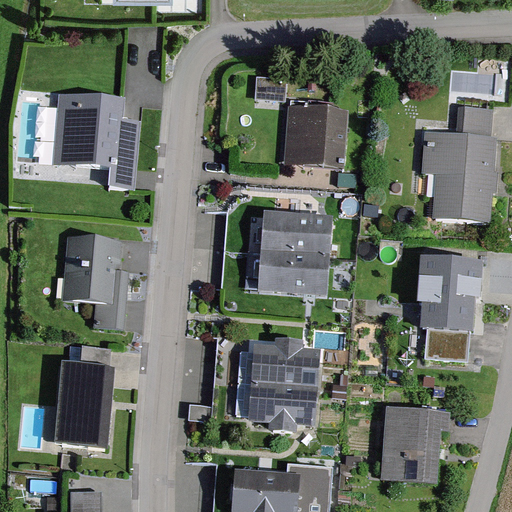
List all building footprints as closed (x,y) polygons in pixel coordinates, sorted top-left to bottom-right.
[(140,107),(163,108),(166,27),(128,25),(125,124),(140,124),(140,107)] [(113,107),(61,102),(55,166),(107,171),(105,186),(125,188),(130,130),(111,128),(113,107)] [(486,229),(491,146),(484,145),(485,119),(459,118),(457,144),(426,142),(423,180),(436,180),(433,226),(486,229)] [(346,123),(290,120),(288,171),(343,173),(346,123)] [(268,221),(266,256),(325,260),(328,225),(268,221)] [(122,253),(70,248),(64,305),(102,308),(99,331),(122,333),(127,283),(119,282),(122,253)] [(266,256),(263,291),(323,295),(325,260),(266,256)] [(478,273),(421,271),(418,336),(475,338),(478,273)] [(257,354),(255,389),(316,394),(319,359),(257,354)] [(239,424),(250,424),(252,359),(241,359),(239,424)] [(107,375),(57,371),(52,446),(102,449),(107,375)] [(255,389),(252,424),(313,428),(316,394),(255,389)] [(440,420),(388,416),(383,483),(435,487),(440,420)] [(295,511),(298,487),(234,481),(231,511),(295,511)] [(66,511),(98,511),(98,502),(66,501),(66,511)]
